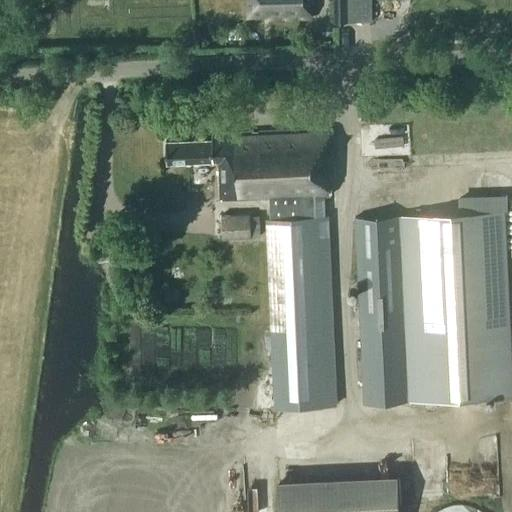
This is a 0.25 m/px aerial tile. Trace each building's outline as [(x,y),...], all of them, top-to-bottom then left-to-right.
[(313,15),(312,0),(247,0),(248,13),(270,12),(270,17),(313,15)] [(334,0),(335,18),(373,17),(372,0),(334,0)] [(335,172),(333,124),(213,129),(213,135),(167,137),(168,159),(221,157),(222,197),(272,195),(272,214),(268,215),(276,403),(336,401),(328,213),(324,213),(324,194),(332,194),(331,173),(335,172)] [(511,386),(504,207),(356,214),(364,400),(511,393),(511,386)] [(249,211),(221,213),(222,236),(250,235),(249,211)] [(280,470),(281,511),(402,511),(401,466),(280,470)]
